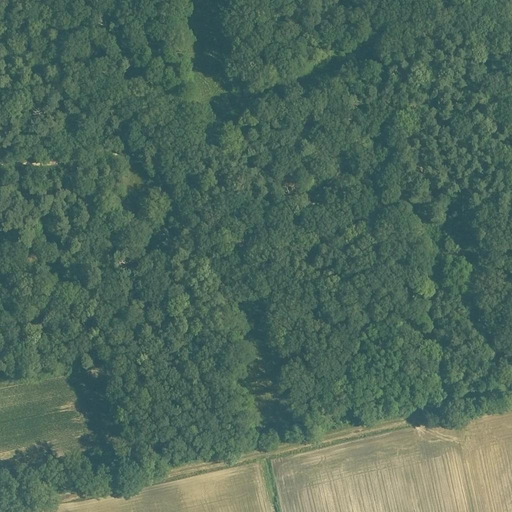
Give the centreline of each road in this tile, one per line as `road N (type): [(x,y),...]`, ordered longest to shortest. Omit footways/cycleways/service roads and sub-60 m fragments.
road 1 (track): [(128,482),(511,393)]
road 2 (track): [(311,203),(243,299),(213,323),(128,482)]
road 3 (track): [(452,0),(404,85),(311,203)]
road 4 (track): [(128,482),(0,507)]
